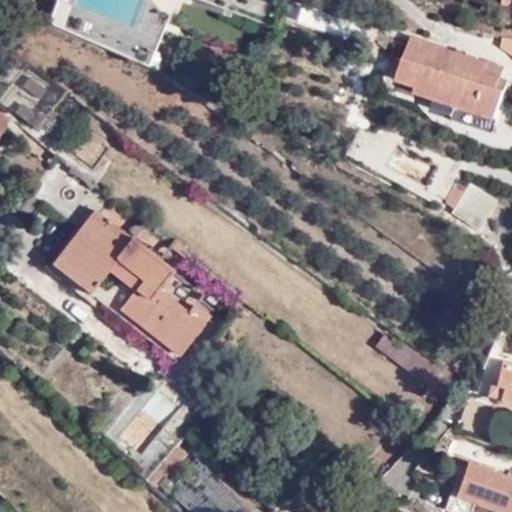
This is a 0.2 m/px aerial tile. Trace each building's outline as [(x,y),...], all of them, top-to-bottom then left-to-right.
[(511,36),(504,35),(502,46),(511,51),(511,36)] [(495,88),(498,76),(486,72),(488,64),(411,39),(399,77),(418,82),(416,89),(498,116),(506,91),(495,88)] [(20,60),(0,46),(0,65),(14,73),(20,60)] [(486,72),(498,76),(495,88),(506,91),(511,71),(511,69),(506,68),(506,66),(489,60),(488,64),(486,72)] [(0,115),(0,137),(9,120),(0,115)] [(382,165),(426,191),(441,165),(398,140),(382,165)] [(176,242),(145,218),(130,236),(47,170),(14,211),(26,221),(43,200),(80,228),(51,265),(173,362),(214,310),(200,299),(203,296),(160,261),(176,242)] [(455,207),(461,199),(468,188),(459,182),(446,202),(455,207)] [(451,213),(477,229),(497,199),(472,182),(468,188),(461,199),(455,207),(451,213)] [(388,357),(401,341),(387,331),(375,348),(388,357)] [(441,369),(401,341),(388,357),(428,387),(441,369)] [(476,391),(511,399),(511,363),(501,361),(499,371),(482,367),(476,391)] [(147,483),(157,491),(186,457),(177,449),(147,483)] [(511,511),(511,477),(466,461),(463,466),(460,465),(456,476),(449,474),(446,482),(452,485),(443,510),(447,511),(466,511),(470,502),(498,511),(511,511)] [(197,462),(169,494),(189,511),(251,511),(253,510),(197,462)]
